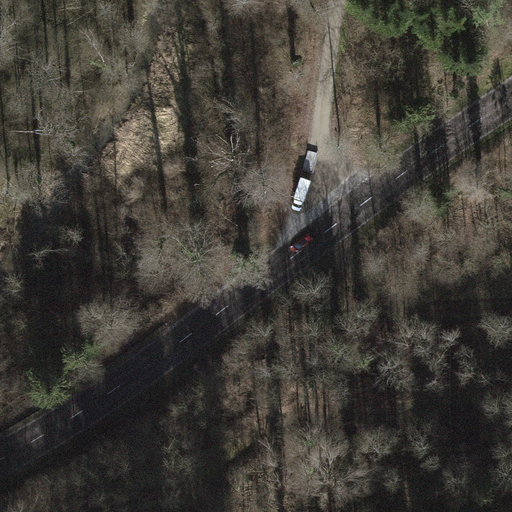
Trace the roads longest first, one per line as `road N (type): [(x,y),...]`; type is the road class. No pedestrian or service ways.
road 1 (tertiary): [(511,96),(180,343),(0,458)]
road 2 (track): [(179,511),(240,438),(269,417),(416,416),(469,389),(511,342)]
road 3 (track): [(335,226),(320,203),(317,159),(339,0)]
road 4 (track): [(511,306),(396,308),(357,282),(318,239)]
